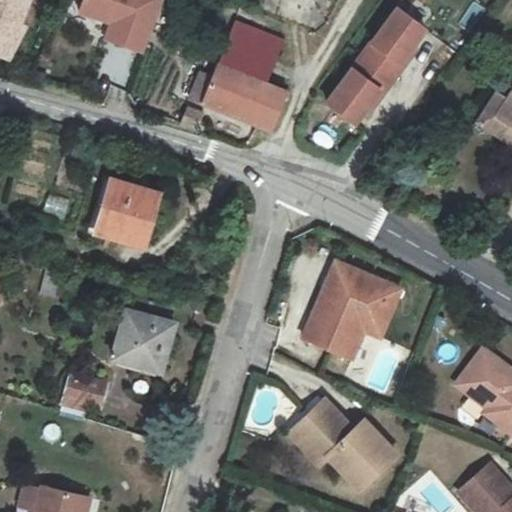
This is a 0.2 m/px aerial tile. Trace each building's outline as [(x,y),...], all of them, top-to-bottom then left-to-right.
[(20,24),(29,0),(0,0),(0,54),(10,58),(26,28),(20,24)] [(164,3),(156,0),(84,0),(78,15),(97,23),(109,28),(103,43),(142,59),(164,3)] [(404,67),(428,33),(400,13),(330,108),(359,129),(383,95),(387,98),(408,70),(404,67)] [(109,28),(97,23),(91,38),(103,43),(109,28)] [(193,102),(273,136),(284,94),(263,87),(282,45),(235,26),(214,80),(203,75),(193,102)] [(511,105),(511,101),(498,94),(481,123),(511,140),(511,121),(505,117),(511,105)] [(200,134),(206,118),(189,112),(183,128),(200,134)] [(140,247),(157,190),(106,175),(90,233),(140,247)] [(49,196),(45,211),(63,216),(67,200),(49,196)] [(362,328),(379,336),(400,289),(335,261),(302,335),(350,356),(362,328)] [(135,312),(130,311),(116,360),(163,373),(177,323),(183,325),(187,311),(139,297),(135,312)] [(511,368),(478,344),(448,385),(511,432),(511,368)] [(90,409),(98,383),(65,373),(58,399),(82,406),(90,409)] [(82,406),(58,399),(53,416),(75,422),(82,406)] [(291,432),(316,459),(325,452),(358,486),(393,452),(362,419),(351,427),(326,401),(291,432)] [(460,493),(478,511),(511,511),(511,487),(491,465),(460,493)] [(81,511),(87,494),(34,481),(26,511),(81,511)]
